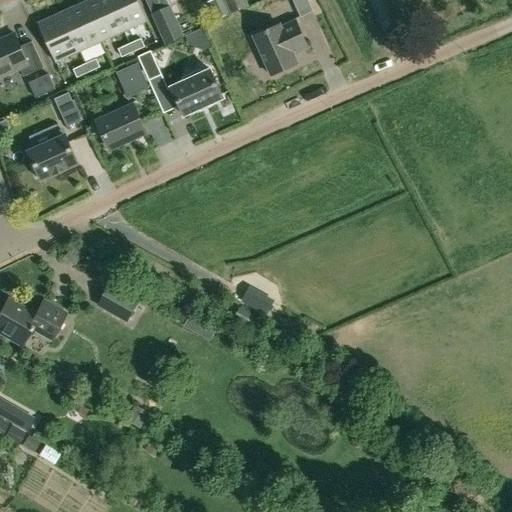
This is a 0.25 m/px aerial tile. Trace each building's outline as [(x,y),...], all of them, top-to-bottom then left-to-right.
[(109,0),(90,0),(84,3),(101,42),(124,32),(109,0)] [(137,0),(109,0),(124,32),(147,21),(137,0)] [(225,0),(231,13),(247,5),(244,0),(225,0)] [(293,0),(301,17),(314,11),(308,0),(293,0)] [(455,16),(468,12),(465,1),(451,5),(455,16)] [(101,42),(84,3),(61,13),(79,52),(101,42)] [(182,37),(168,6),(151,14),(165,45),(182,37)] [(79,52),(61,13),(38,24),(56,63),(79,52)] [(319,44),(330,40),(323,19),(311,23),(319,44)] [(296,21),(281,27),(280,25),(254,37),(271,76),(298,64),(294,55),(308,49),(296,21)] [(23,77),(44,67),(32,41),(21,46),(15,33),(0,40),(0,77),(20,68),(23,77)] [(142,39),(130,43),(134,52),(145,48),(142,39)] [(134,52),(130,43),(119,48),(123,57),(134,52)] [(162,75),(151,51),(138,57),(149,81),(155,95),(168,89),(162,75)] [(97,59),(86,64),(89,72),(101,67),(97,59)] [(117,72),(127,95),(150,85),(139,62),(117,72)] [(89,72),(86,64),(74,69),(78,77),(89,72)] [(200,70),(183,78),(185,82),(172,88),(184,116),(223,98),(211,70),(202,74),(200,70)] [(56,91),(49,77),(30,85),(37,100),(56,91)] [(67,127),(83,120),(74,100),(59,107),(67,127)] [(146,132),(134,106),(98,122),(110,149),(146,132)] [(184,124),(161,124),(162,144),(175,144),(175,142),(185,141),(184,124)] [(29,152),(34,163),(30,165),(36,177),(40,176),(41,179),(78,162),(66,136),(63,129),(55,126),(42,132),(47,144),(29,152)] [(110,289),(98,309),(128,326),(140,305),(110,289)] [(272,302),(250,290),(243,301),(265,314),(272,302)] [(0,311),(0,334),(21,346),(31,328),(51,340),(66,313),(43,300),(35,315),(7,299),(0,311)] [(235,317),(254,328),(260,318),(241,307),(235,317)] [(0,415),(9,421),(16,410),(0,400),(0,415)] [(137,403),(127,420),(139,427),(149,410),(137,403)] [(0,437),(9,424),(0,418),(0,437)] [(10,427),(3,438),(17,446),(23,435),(10,427)] [(40,443),(28,436),(22,446),(33,453),(40,443)] [(144,450),(150,455),(156,446),(150,442),(144,450)] [(161,457),(170,464),(174,458),(165,452),(161,457)]
